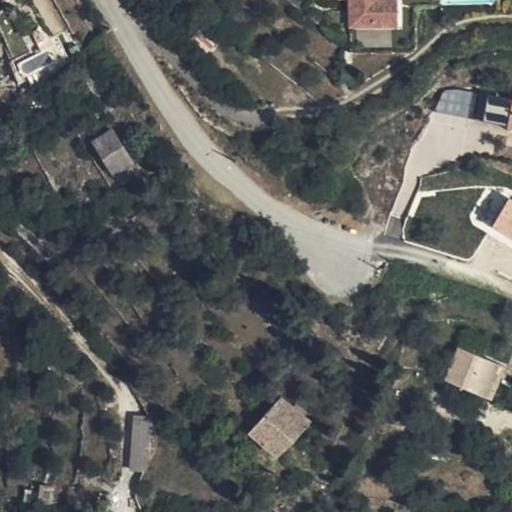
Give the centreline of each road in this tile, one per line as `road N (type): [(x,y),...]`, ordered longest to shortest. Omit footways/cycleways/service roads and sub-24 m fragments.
road 1 (unknown): [(115,22),(165,46),(240,109),(281,114),(369,90),(465,32),(511,27)]
road 2 (residential): [(336,246),(214,170),(101,0)]
road 3 (track): [(0,258),(126,402)]
road 4 (track): [(511,298),(413,255),(336,246)]
road 5 (unknown): [(372,250),(416,162),(451,134)]
